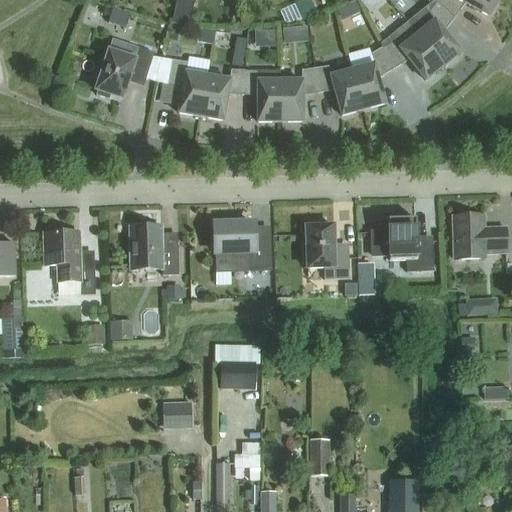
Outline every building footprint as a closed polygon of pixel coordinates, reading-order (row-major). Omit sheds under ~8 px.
[(177,0),(172,26),(189,29),(195,0),(177,0)] [(498,0),(436,0),(435,3),(436,4),(454,20),(465,6),(488,19),(498,0)] [(307,1),(294,7),(301,22),(314,16),(307,1)] [(349,6),(354,17),(360,14),(355,3),(349,6)] [(417,37),(443,69),(460,55),(444,35),(454,20),(436,4),(428,15),(434,23),(417,37)] [(128,16),(113,11),(108,25),(124,30),(128,16)] [(306,29),(282,31),(284,46),(308,44),(306,29)] [(199,31),(197,44),(212,47),(214,34),(199,31)] [(443,69),(417,37),(400,51),(393,43),(382,50),(393,72),(409,63),(426,84),(443,69)] [(100,81),(96,93),(98,93),(96,98),(109,102),(110,98),(122,102),(130,79),(145,84),(154,56),(129,47),(125,59),(109,53),(105,65),(101,64),(96,79),(100,81)] [(393,72),(382,50),(371,57),(374,67),(352,73),(363,113),(385,107),(378,81),(393,72)] [(201,120),(208,79),(185,75),(187,65),(172,63),(168,87),(183,90),(179,116),(201,120)] [(363,113),(352,73),(332,79),(328,69),(315,71),(318,96),(335,93),(342,119),(363,113)] [(318,96),(315,71),(301,74),(301,84),(280,84),(280,125),(303,125),(302,98),(318,96)] [(243,98),(244,73),(230,73),(229,83),(208,79),(201,120),(223,124),(227,98),(243,98)] [(280,125),(280,84),(256,84),(257,74),(244,73),(243,98),(258,99),(258,125),(280,125)] [(483,219),(453,220),(454,262),(484,261),(484,256),(506,255),(505,233),(507,233),(507,231),(489,232),(489,235),(484,235),(483,219)] [(416,221),(388,222),(389,264),(407,263),(407,275),(433,274),(432,244),(416,245),(416,221)] [(215,227),(216,273),(269,271),(268,239),(254,240),(254,226),(252,226),(252,227),(240,227),(240,223),(239,223),(239,227),(231,227),(231,223),(230,223),(230,227),(216,228),(216,227),(215,227)] [(324,282),(335,282),(349,282),(348,252),(334,252),(334,228),(322,229),(322,224),(307,224),(307,229),(306,229),(307,271),(324,270),(324,282)] [(162,229),(130,230),(131,272),(162,272),(162,278),(179,278),(178,246),(165,246),(162,243),(162,229)] [(50,236),(44,236),(45,268),(58,268),(58,285),(81,284),(81,298),(96,297),(95,271),(81,272),(80,235),(64,236),(64,232),(50,232),(50,236)] [(0,280),(15,280),(14,246),(0,245),(0,280)] [(374,298),(373,266),(357,267),(358,298),(374,298)] [(356,287),(345,287),(345,299),(356,299),(356,287)] [(161,292),(161,300),(167,300),(167,301),(180,301),(180,299),(184,299),(184,292),(180,292),(180,288),(166,288),(166,292),(161,292)] [(467,318),(498,317),(497,301),(466,302),(466,306),(467,318)] [(13,303),(13,319),(23,319),(23,303),(13,303)] [(466,306),(458,307),(458,319),(467,318),(466,306)] [(4,319),(4,336),(4,352),(24,352),(24,319),(23,319),(13,319),(4,319)] [(110,324),(111,343),(132,342),(132,323),(110,324)] [(86,347),(105,346),(104,327),(85,328),(86,347)] [(460,340),(461,355),(474,355),(474,340),(460,340)] [(391,353),(391,341),(371,341),(371,353),(391,353)] [(215,348),(215,365),(220,365),(254,365),(254,367),(259,367),(260,349),(215,348)] [(254,365),(220,365),(220,391),(255,391),(254,367),(254,365)] [(507,390),(484,391),(484,403),(508,402),(507,390)] [(191,405),(163,406),(163,428),(191,427),(191,405)] [(330,443),(310,443),(310,479),(329,479),(330,443)] [(241,446),(241,457),(260,457),(260,446),(241,446)] [(475,451),(475,467),(486,468),(487,451),(475,451)] [(260,457),(234,457),(234,470),(260,470),(260,457)] [(216,467),(216,510),(229,510),(228,467),(216,467)] [(76,498),(85,497),(83,471),(76,471),(76,480),(74,480),(76,498)] [(418,511),(419,483),(389,483),(388,511),(418,511)] [(201,502),(201,484),(192,485),(192,502),(201,502)] [(274,511),(275,496),(262,495),(261,511),(274,511)] [(339,511),(355,511),(355,497),(340,497),(339,511)]
